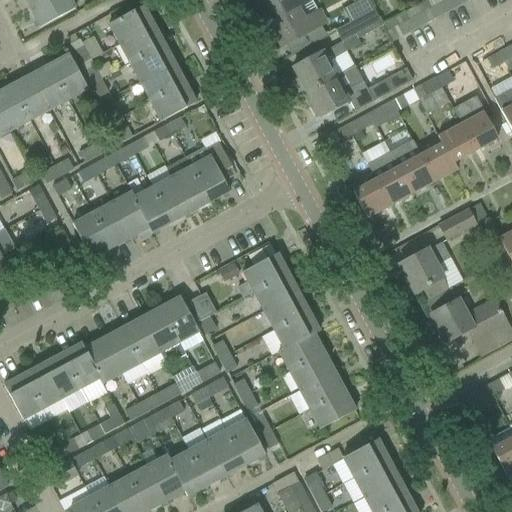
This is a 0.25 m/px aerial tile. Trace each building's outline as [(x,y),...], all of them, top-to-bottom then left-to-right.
[(24,0),(29,9),(46,0),(24,0)] [(46,0),(29,9),(40,28),(74,9),(69,0),(46,0)] [(255,0),(267,23),(310,0),(255,0)] [(310,0),(267,23),(281,48),(325,24),(311,0),(310,0)] [(360,0),(354,4),(343,10),(343,12),(350,24),(374,10),(368,0),(360,0)] [(446,0),(441,3),(446,13),(458,6),(454,0),(446,0)] [(110,15),(94,24),(100,34),(110,28),(119,46),(154,27),(143,7),(114,23),(110,15)] [(404,13),(414,30),(437,18),(432,8),(409,20),(405,12),(404,13)] [(350,24),(339,30),(345,40),(355,35),(358,40),(382,27),(383,27),(382,25),(374,11),(374,10),(350,24)] [(382,27),(391,43),(414,30),(404,13),(382,25),(383,27),(382,27)] [(119,46),(129,65),(164,46),(154,27),(119,46)] [(90,61),(79,41),(69,46),(80,66),(90,61)] [(310,59),(292,69),(305,93),(335,77),(328,62),(347,52),(341,42),(310,59)] [(129,65),(139,84),(174,65),(164,46),(129,65)] [(504,64),(505,67),(511,63),(511,51),(509,47),(498,53),(504,64)] [(498,53),(486,60),(491,70),(504,64),(498,53)] [(49,66),(68,101),(87,91),(77,73),(68,56),(49,66)] [(84,72),(91,85),(101,80),(94,67),(91,61),(90,62),(90,61),(80,66),(81,67),(82,67),(85,72),(84,72)] [(139,84),(150,103),(184,84),(174,65),(139,84)] [(30,77),(49,112),(68,101),(49,66),(30,77)] [(335,77),(305,93),(319,118),(349,102),(355,112),(373,103),(366,90),(362,81),(354,67),(335,77)] [(405,69),(386,80),(392,92),(412,82),(405,69)] [(446,73),(435,79),(440,88),(451,82),(446,73)] [(10,87),(29,122),(49,112),(30,77),(10,87)] [(412,91),(426,116),(448,104),(435,79),(412,91)] [(91,85),(99,99),(108,94),(101,80),(91,85)] [(150,103),(161,123),(177,113),(195,104),(184,84),(150,103)] [(0,92),(0,113),(10,133),(29,122),(10,87),(0,92)] [(511,89),(494,100),(511,133),(511,89)] [(390,103),(396,113),(408,106),(402,96),(390,103)] [(475,99),(452,111),(460,125),(474,152),(497,140),(488,123),(485,119),(482,113),(475,99)] [(379,109),(385,119),(396,113),(390,103),(379,109)] [(105,110),(112,123),(121,118),(114,105),(105,110)] [(0,138),(10,133),(0,113),(0,138)] [(112,123),(122,143),(132,137),(121,118),(112,123)] [(167,126),(173,136),(186,128),(180,119),(167,126)] [(346,127),(351,136),(363,130),(358,121),(346,127)] [(441,144),(456,171),(457,171),(453,164),(474,152),(460,125),(437,137),(441,144)] [(167,126),(153,134),(158,143),(173,136),(167,126)] [(334,133),(339,143),(351,136),(346,127),(334,133)] [(406,131),(383,143),(389,154),(412,195),(434,183),(419,157),(420,156),(406,131)] [(130,146),(135,156),(148,149),(143,139),(130,146)] [(93,147),(98,157),(111,150),(106,140),(93,147)] [(190,168),(209,203),(229,193),(223,182),(235,176),(218,144),(206,150),(210,157),(190,168)] [(419,157),(434,183),(456,171),(441,144),(420,156),(419,157)] [(64,146),(58,150),(62,157),(69,153),(64,146)] [(116,153),(122,163),(135,156),(130,146),(116,153)] [(79,154),(84,164),(98,157),(93,147),(79,154)] [(375,181),(390,207),(412,195),(389,154),(367,166),(375,181)] [(54,168),(59,177),(73,170),(68,160),(54,168)] [(91,167),(97,177),(110,169),(105,160),(91,167)] [(78,174),(83,184),(97,177),(91,167),(78,174)] [(41,175),(47,184),(59,177),(54,168),(41,175)] [(171,178),(190,213),(209,203),(190,168),(171,178)] [(12,181),(17,191),(37,180),(32,171),(12,181)] [(152,188),(171,224),(190,213),(171,178),(152,188)] [(0,182),(0,196),(2,200),(13,194),(5,179),(0,182)] [(53,188),(58,197),(72,190),(67,180),(53,188)] [(352,193),(367,220),(390,207),(375,181),(352,193)] [(28,191),(39,211),(49,205),(39,185),(28,191)] [(130,193),(152,234),(171,224),(152,188),(134,198),(131,193),(130,193)] [(135,236),(138,241),(152,234),(130,193),(111,203),(130,239),(135,236)] [(92,214),(111,249),(130,239),(111,203),(92,214)] [(39,212),(46,225),(57,220),(49,205),(39,211),(39,212)] [(438,226),(446,242),(475,226),(467,211),(438,226)] [(72,225),(91,260),(111,249),(92,214),(72,225)] [(0,256),(14,249),(4,231),(0,233),(0,256)] [(52,237),(60,250),(69,245),(62,232),(52,237)] [(511,232),(498,240),(511,264),(511,232)] [(422,290),(428,301),(449,290),(442,279),(436,267),(450,260),(441,243),(399,266),(414,294),(422,290)] [(500,243),(489,249),(497,264),(508,258),(500,243)] [(253,268),(242,274),(277,256),(277,255),(275,256),(270,245),(248,257),(253,268)] [(237,288),(242,299),(287,275),(277,256),(242,274),(247,283),(237,288)] [(0,282),(10,277),(0,258),(0,282)] [(233,264),(218,272),(224,283),(239,275),(233,264)] [(253,294),(263,312),(298,294),(287,275),(242,299),(243,300),(253,294)] [(188,303),(199,322),(208,318),(215,314),(205,294),(188,303)] [(263,312),(273,331),(308,313),(298,294),(263,312)] [(179,298),(159,308),(178,344),(198,334),(179,298)] [(448,306),(430,316),(439,333),(445,343),(467,331),(473,343),(481,357),(511,339),(511,335),(505,321),(494,301),(466,316),(458,301),(448,306)] [(159,354),(178,344),(159,308),(140,319),(159,354)] [(273,331),(284,350),(318,332),(308,313),(273,331)] [(199,322),(206,336),(215,331),(208,318),(199,322)] [(140,319),(121,329),(140,365),(159,354),(140,319)] [(102,339),(121,375),(140,365),(121,329),(102,339)] [(278,353),(288,372),(323,354),(313,335),(318,332),(284,350),(278,353)] [(99,380),(102,385),(121,375),(102,339),(84,349),(81,344),(80,344),(99,380)] [(212,347),(219,361),(230,355),(223,341),(212,347)] [(61,355),(80,390),(99,380),(80,344),(61,355)] [(288,372),(299,391),(333,373),(323,354),(288,372)] [(42,365),(61,400),(80,390),(61,355),(42,365)] [(219,361),(227,374),(237,369),(230,355),(219,361)] [(195,374),(201,384),(220,374),(215,364),(195,374)] [(23,375),(42,410),(61,400),(42,365),(23,375)] [(299,391),(309,410),(344,392),(333,373),(299,391)] [(195,374),(175,385),(180,395),(201,384),(195,374)] [(3,386),(22,421),(42,410),(23,375),(3,386)] [(203,389),(209,399),(228,388),(223,378),(203,389)] [(233,386),(240,398),(250,393),(243,380),(233,386)] [(486,387),(492,396),(503,390),(498,380),(486,387)] [(175,385),(157,394),(162,404),(180,395),(175,385)] [(474,393),(480,403),(492,396),(486,387),(474,393)] [(199,411),(201,412),(212,407),(208,399),(209,399),(203,389),(190,396),(199,411)] [(309,410),(320,430),(354,411),(344,392),(309,410)] [(240,398),(250,417),(260,412),(250,393),(240,398)] [(151,398),(137,404),(143,415),(156,408),(151,398)] [(165,410),(170,419),(171,419),(184,412),(179,403),(165,410)] [(124,411),(130,422),(143,415),(137,404),(124,411)] [(99,425),(104,435),(123,425),(113,405),(104,410),(110,420),(99,425)] [(165,410),(146,420),(154,435),(173,424),(171,419),(170,419),(165,410)] [(250,417),(260,437),(270,431),(260,412),(250,417)] [(131,440),(134,445),(154,435),(146,420),(127,431),(132,440),(131,440)] [(245,421),(225,432),(244,467),(264,456),(254,438),(245,421)] [(99,425),(86,433),(91,442),(104,435),(99,425)] [(127,431),(114,437),(119,447),(131,440),(132,440),(127,431)] [(260,437),(268,450),(278,445),(270,431),(260,437)] [(225,432),(207,442),(225,477),(244,467),(225,432)] [(511,438),(491,450),(505,476),(511,472),(511,438)] [(73,440),(61,447),(66,456),(79,449),(73,440)] [(377,441),(331,466),(342,485),(388,461),(377,441)] [(207,442),(188,452),(206,487),(225,477),(207,442)] [(102,444),(88,451),(93,461),(107,454),(102,444)] [(47,454),(52,463),(66,456),(61,447),(47,454)] [(88,451),(76,458),(81,467),(93,461),(88,451)] [(169,463),(185,492),(187,497),(206,487),(188,452),(169,463)] [(165,502),(184,493),(185,492),(169,463),(166,457),(146,468),(165,502)] [(56,481),(59,486),(78,477),(75,471),(69,461),(50,472),(55,481),(56,481)] [(388,461),(342,485),(352,504),(363,498),(398,480),(388,461)] [(127,478),(145,511),(147,511),(165,502),(146,468),(127,478)] [(304,481),(314,500),(324,495),(321,489),(324,487),(316,474),(304,481)] [(287,489),(277,494),(281,501),(287,511),(289,511),(299,507),(308,502),(302,490),(298,483),(294,475),(282,481),(287,489)] [(108,488),(121,511),(145,511),(127,478),(108,488)] [(363,498),(370,511),(382,511),(408,498),(398,480),(363,498)] [(121,511),(108,488),(89,498),(96,511),(121,511)] [(314,500),(321,511),(325,511),(332,508),(324,495),(314,500)] [(5,496),(0,498),(0,511),(10,511),(12,511),(5,496)] [(71,511),(96,511),(89,498),(69,508),(71,511)] [(382,511),(415,511),(408,498),(382,511)] [(308,502),(299,507),(300,509),(301,511),(313,511),(311,508),(308,502)]
